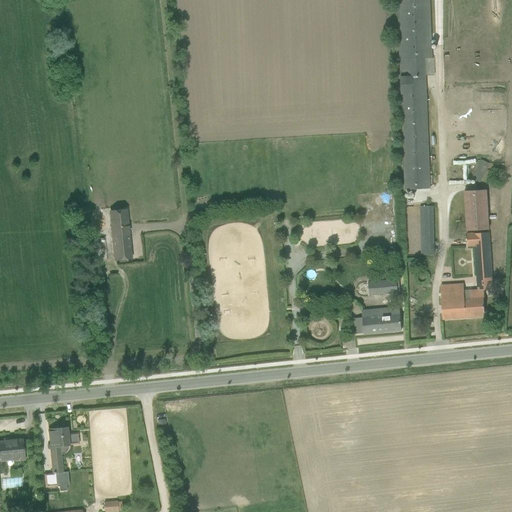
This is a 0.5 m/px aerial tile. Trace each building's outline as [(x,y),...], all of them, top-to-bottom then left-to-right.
[(431,189),(426,76),(435,76),(434,59),(432,58),(429,0),(397,0),(404,190),(431,189)] [(490,164),(481,160),(473,179),(480,183),(490,164)] [(486,190),(464,191),(466,232),(488,230),(486,190)] [(205,202),(196,208),(203,219),(212,213),(205,202)] [(433,207),(420,207),(421,256),(435,255),(433,207)] [(113,261),(131,259),(126,209),(108,211),(113,261)] [(443,319),(485,316),(483,298),(484,297),(484,290),(494,290),(489,233),(474,234),(474,233),(467,234),(467,247),(474,247),(477,290),(464,291),(463,284),(456,284),(456,285),(440,286),(443,319)] [(368,283),(369,296),(398,293),(397,292),(400,291),(399,280),(368,283)] [(364,334),(402,330),(399,307),(362,311),(362,318),(354,319),(355,334),(364,333),(364,334)] [(48,429),(52,474),(54,473),(55,486),(58,486),(59,491),(66,490),(65,485),(68,485),(67,472),(62,472),(60,454),(62,454),(64,453),(65,451),(66,450),(67,447),(67,446),(68,446),(68,445),(78,444),(77,432),(67,433),(66,428),(48,429)] [(12,462),(23,461),(21,440),(15,441),(15,440),(8,441),(8,440),(3,440),(3,442),(0,442),(0,473),(2,473),(1,465),(0,466),(0,464),(0,460),(12,459),(12,462)] [(103,502),(103,511),(116,511),(117,511),(121,510),(120,502),(116,502),(116,501),(103,502)]
